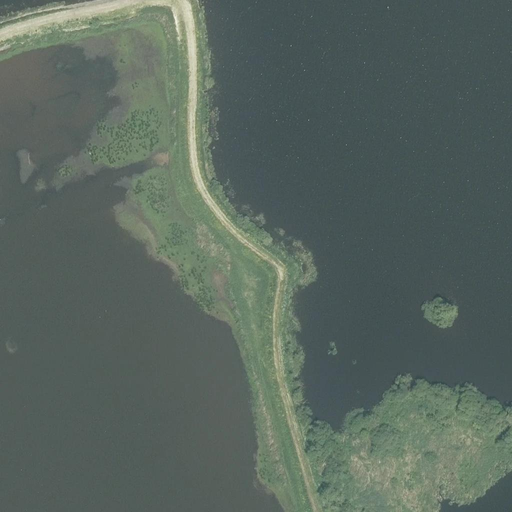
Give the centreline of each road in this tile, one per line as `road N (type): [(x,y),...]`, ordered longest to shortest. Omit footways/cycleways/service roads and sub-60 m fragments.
road 1 (track): [(319,511),(277,359),(282,267),(203,193),(186,0)]
road 2 (track): [(133,0),(0,36)]
